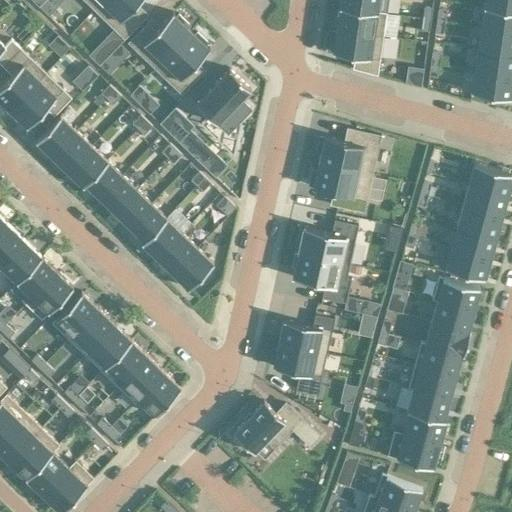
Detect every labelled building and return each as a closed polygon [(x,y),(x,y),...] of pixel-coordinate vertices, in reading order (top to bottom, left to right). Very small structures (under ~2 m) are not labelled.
[(85,0),(94,9),(103,0),(85,0)] [(103,0),(94,9),(124,38),(145,17),(134,6),(139,0),(103,0)] [(340,0),(339,5),(387,12),(377,10),(378,0),(340,0)] [(511,0),(484,0),(484,5),(511,9),(511,0)] [(383,35),(387,12),(339,5),(336,28),(383,35)] [(481,26),(511,30),(511,9),(484,5),(481,26)] [(423,18),(431,19),(433,7),(425,6),(423,18)] [(437,20),(445,21),(447,9),(439,8),(437,20)] [(155,67),(191,30),(187,27),(190,24),(179,13),(176,16),(173,13),(174,12),(173,11),(157,28),(148,20),(127,41),(155,67)] [(429,31),(431,19),(423,18),(421,30),(429,31)] [(443,33),(445,21),(437,20),(435,32),(443,33)] [(511,30),(481,26),(478,48),(511,52),(511,30)] [(378,74),(383,35),(336,28),(336,31),(332,30),(330,47),(333,48),(333,51),(355,55),(353,67),(378,74)] [(194,34),(191,30),(155,67),(183,93),(203,72),(195,64),(210,47),(210,46),(209,47),(206,45),(208,42),(197,31),(194,34)] [(0,62),(3,65),(21,47),(12,38),(5,45),(0,39),(0,62)] [(46,71),(21,47),(3,65),(12,74),(0,85),(0,104),(6,110),(8,108),(10,109),(46,71)] [(511,52),(478,48),(474,69),(511,74),(511,52)] [(431,63),(439,64),(441,52),(432,51),(431,63)] [(437,76),(439,64),(431,63),(429,75),(437,76)] [(251,88),(230,68),(196,102),(218,123),(228,133),(235,125),(251,109),(241,99),(251,88)] [(511,97),(511,92),(511,74),(474,69),(471,91),(511,97)] [(72,96),(46,71),(10,109),(12,111),(9,114),(22,126),(24,123),(27,126),(46,106),(54,115),(72,96)] [(107,98),(115,89),(110,84),(101,92),(107,98)] [(121,95),(115,89),(107,98),(113,104),(121,95)] [(197,159),(209,146),(190,127),(194,123),(176,106),(160,122),(197,159)] [(36,139),(51,155),(76,129),(60,114),(36,139)] [(138,128),(146,119),(141,114),(132,122),(138,128)] [(152,125),(146,119),(138,128),(144,134),(152,125)] [(318,161),(373,173),(381,134),(354,128),(351,141),(324,135),(324,136),(320,135),(317,151),(320,152),(318,161)] [(51,155),(67,169),(91,144),(76,129),(51,155)] [(167,156),(176,148),(170,142),(162,151),(167,156)] [(91,144),(67,169),(82,184),(107,158),(91,144)] [(182,153),(176,148),(167,156),(173,162),(182,153)] [(86,183),(100,196),(122,173),(107,158),(82,184),(83,185),(86,183)] [(426,171),(434,173),(438,161),(430,159),(426,171)] [(364,211),(373,173),(318,161),(316,170),(312,169),(309,184),(313,185),(313,186),(340,192),(337,206),(364,211)] [(469,183),(508,193),(511,177),(511,171),(475,161),(469,183)] [(199,183),(205,176),(199,170),(193,177),(199,183)] [(122,173),(100,196),(115,211),(137,188),(122,173)] [(211,182),(205,176),(199,183),(204,188),(211,182)] [(0,177),(0,196),(10,187),(0,177)] [(424,180),(420,192),(428,194),(432,182),(424,180)] [(502,214),(508,193),(469,183),(463,203),(502,214)] [(88,205),(96,197),(85,188),(70,205),(112,243),(120,234),(88,205)] [(137,188),(115,211),(130,225),(152,202),(137,188)] [(428,194),(420,192),(417,203),(425,206),(428,194)] [(222,209),(230,201),(225,195),(216,204),(222,209)] [(17,217),(26,201),(18,197),(9,213),(17,217)] [(236,206),(230,201),(222,209),(228,215),(236,206)] [(152,202),(130,225),(144,239),(141,241),(143,243),(168,217),(152,202)] [(496,235),(502,214),(463,203),(457,224),(496,235)] [(0,235),(10,225),(0,214),(0,235)] [(168,217),(143,243),(158,258),(183,232),(168,217)] [(304,227),(299,251),(350,262),(359,224),(335,218),(332,231),(304,225),(303,227),(304,227)] [(412,221),(408,233),(416,235),(420,224),(412,221)] [(49,223),(34,237),(99,304),(113,291),(49,223)] [(491,256),(496,235),(457,224),(452,245),(491,256)] [(0,235),(0,264),(1,266),(26,240),(10,225),(0,235)] [(183,232),(158,258),(173,272),(198,247),(183,232)] [(416,235),(408,233),(405,245),(413,247),(416,235)] [(42,255),(26,240),(1,266),(17,281),(42,255)] [(485,277),(491,256),(452,245),(445,267),(485,277)] [(198,247),(173,272),(189,287),(214,262),(198,247)] [(350,262),(299,251),(298,253),(296,252),(292,268),(295,268),(293,274),(292,276),(325,283),(322,296),(346,302),(347,295),(352,277),(347,276),(350,262)] [(42,255),(17,281),(32,295),(57,269),(42,255)] [(57,269),(32,295),(25,302),(42,318),(73,286),(57,269)] [(432,297),(437,298),(474,308),(480,286),(439,274),(432,297)] [(52,321),(69,338),(99,307),(82,290),(52,321)] [(346,302),(345,308),(378,316),(381,303),(347,295),(346,302)] [(210,326),(225,304),(213,296),(198,319),(210,326)] [(474,308),(437,298),(431,320),(468,330),(474,308)] [(69,338),(85,353),(115,323),(99,307),(69,338)] [(283,318),(278,341),(327,352),(335,317),(315,313),(313,324),(283,318)] [(384,318),(380,330),(389,332),(392,321),(384,318)] [(431,320),(425,342),(462,352),(464,353),(470,331),(468,330),(431,320)] [(6,323),(0,329),(9,337),(15,331),(6,323)] [(115,323),(85,353),(102,369),(131,338),(115,323)] [(389,332),(380,330),(377,342),(385,344),(389,332)] [(131,338),(102,369),(118,385),(148,354),(131,338)] [(327,352),(278,341),(277,349),(273,348),(271,361),(274,362),(273,365),(300,371),(296,389),(317,394),(327,352)] [(415,363),(456,374),(462,352),(425,342),(421,341),(415,363)] [(31,359),(40,367),(46,361),(37,353),(31,359)] [(148,354),(118,385),(135,402),(138,398),(165,371),(148,354)] [(21,377),(30,368),(20,358),(11,367),(21,377)] [(46,361),(40,367),(49,376),(54,370),(46,361)] [(371,362),(368,374),(376,376),(379,365),(371,362)] [(409,385),(413,386),(450,396),(456,374),(415,363),(409,385)] [(25,374),(34,382),(39,376),(31,368),(25,374)] [(165,371),(138,398),(155,414),(181,387),(165,371)] [(376,376),(368,374),(364,386),(372,388),(376,376)] [(64,391),(73,399),(79,393),(70,385),(64,391)] [(450,396),(413,386),(407,408),(410,409),(444,418),(450,396)] [(0,434),(25,409),(7,392),(0,398),(0,434)] [(60,408),(65,402),(57,393),(51,399),(60,408)] [(79,393),(73,399),(82,408),(87,402),(79,393)] [(234,430),(234,431),(254,451),(255,450),(265,439),(274,447),(285,437),(293,429),(309,445),(320,433),(304,417),(289,403),(279,414),(264,399),(263,400),(264,401),(235,430),(234,430)] [(74,410),(65,402),(60,408),(68,416),(74,410)] [(363,421),(366,410),(358,407),(355,419),(363,421)] [(0,451),(9,460),(42,426),(25,409),(0,434),(0,451)] [(410,409),(403,432),(440,442),(446,419),(444,418),(410,409)] [(97,422),(106,431),(111,425),(103,416),(97,422)] [(111,425),(106,431),(114,439),(120,433),(111,425)] [(59,443),(42,426),(9,460),(26,477),(59,443)] [(86,433),(94,441),(100,435),(91,427),(86,433)] [(440,442),(403,432),(394,430),(387,454),(433,466),(440,442)] [(100,435),(94,441),(103,449),(109,443),(100,435)] [(60,443),(59,443),(26,477),(43,494),(76,459),(69,466),(53,450),(60,443)] [(94,477),(76,459),(43,494),(61,511),(94,477)] [(373,495),(414,510),(422,487),(382,472),(373,495)] [(331,492),(327,504),(335,506),(339,495),(331,492)] [(414,510),(373,495),(369,494),(361,511),(415,511),(416,511),(414,510)] [(167,511),(171,511),(175,508),(166,499),(161,505),(167,511)]
